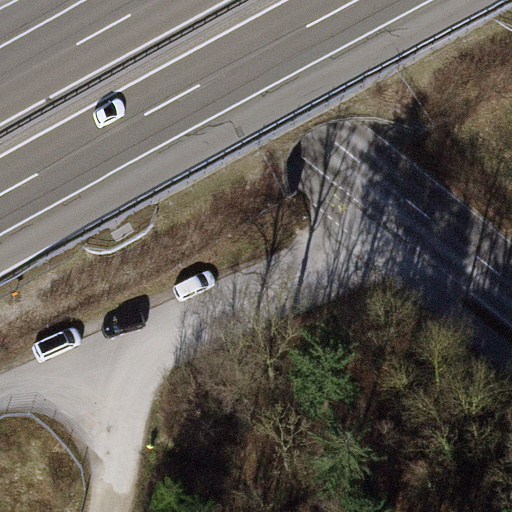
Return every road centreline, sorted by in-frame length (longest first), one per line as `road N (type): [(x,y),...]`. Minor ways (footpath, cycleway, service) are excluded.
road 1 (secondary): [(511,283),(161,0)]
road 2 (motorway): [(0,196),(362,0)]
road 3 (track): [(382,235),(371,247),(94,365)]
road 4 (motorway): [(158,0),(0,87)]
road 5 (track): [(94,365),(118,452),(104,511)]
